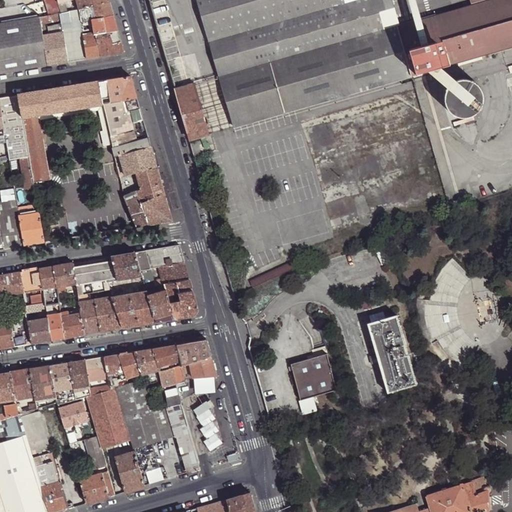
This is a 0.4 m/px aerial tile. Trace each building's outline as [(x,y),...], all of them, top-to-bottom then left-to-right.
[(44,0),(48,16),(60,14),(62,14),(59,3),(58,0),(44,0)] [(76,0),(79,9),(80,9),(90,7),(110,2),(109,0),(76,0)] [(197,0),(209,42),(356,0),(197,0)] [(356,0),(209,42),(219,77),(397,26),(389,0),(356,0)] [(511,0),(484,0),(473,3),(435,15),(447,60),(449,64),(457,62),(458,65),(481,59),(480,56),(511,46),(511,0)] [(112,10),(110,2),(90,7),(92,19),(114,15),(112,10)] [(92,19),(90,7),(80,9),(82,22),(92,20),(92,19)] [(66,48),(68,62),(76,60),(88,59),(84,35),(84,32),(82,22),(80,9),(79,9),(66,13),(62,14),(60,14),(61,22),(63,33),(66,48)] [(48,16),(41,17),(42,25),(61,22),(60,14),(48,16)] [(116,24),(114,15),(92,19),(92,20),(94,30),(95,33),(95,34),(96,34),(118,30),(116,24)] [(408,23),(397,26),(407,62),(411,61),(411,63),(413,63),(416,72),(414,73),(414,74),(422,72),(440,66),(439,62),(447,60),(435,15),(408,23)] [(0,73),(49,65),(44,36),(42,25),(41,17),(0,24),(0,73)] [(219,77),(233,127),(400,79),(411,76),(407,62),(397,26),(219,77)] [(122,44),(118,30),(96,34),(101,56),(124,53),(122,44)] [(44,36),(49,65),(68,62),(66,48),(63,33),(44,36)] [(84,35),(88,59),(101,56),(96,34),(95,34),(95,33),(84,35)] [(411,61),(407,62),(411,76),(414,74),(414,73),(416,72),(413,63),(411,63),(411,61)] [(131,77),(99,82),(102,99),(109,98),(110,103),(137,99),(135,90),(131,77)] [(194,84),(208,134),(222,130),(233,127),(219,77),(208,80),(194,84)] [(471,116),(472,115),(474,114),(478,110),(481,105),(482,101),(482,96),(481,92),(480,89),(477,85),(475,83),(472,81),(468,80),(465,79),(460,79),(455,80),(448,85),(446,88),(445,92),(444,96),(444,101),(445,105),(449,111),(454,115),(457,116),(463,117),(466,117),(471,116)] [(102,99),(99,82),(19,95),(23,118),(31,117),(38,115),(103,105),(102,99)] [(175,90),(189,140),(208,134),(194,84),(175,90)] [(23,118),(19,95),(0,98),(0,104),(5,135),(9,156),(10,160),(20,159),(29,157),(24,129),(23,118)] [(143,117),(137,99),(110,103),(103,105),(104,109),(107,121),(111,138),(133,133),(131,124),(144,121),(143,117)] [(104,109),(103,105),(38,115),(39,121),(99,111),(104,109)] [(107,121),(104,109),(99,111),(107,147),(113,146),(112,142),(111,138),(107,121)] [(39,121),(38,115),(31,117),(33,125),(31,128),(24,129),(29,157),(34,183),(50,180),(39,121)] [(473,121),(472,115),(471,116),(466,117),(463,117),(463,119),(454,121),(455,125),(464,122),(464,124),(473,121)] [(31,117),(23,118),(24,129),(31,128),(33,125),(31,117)] [(147,132),(144,121),(131,124),(133,133),(134,137),(112,142),(113,146),(113,149),(149,138),(147,132)] [(134,137),(133,133),(111,138),(112,142),(134,137)] [(151,147),(149,138),(113,149),(115,158),(151,147)] [(155,159),(151,147),(115,158),(116,162),(122,160),(126,174),(126,175),(157,166),(155,159)] [(26,189),(35,188),(34,183),(29,157),(20,159),(26,189)] [(157,167),(157,166),(126,175),(126,176),(137,173),(157,167)] [(162,183),(157,167),(137,173),(141,189),(136,191),(138,197),(149,225),(172,221),(170,211),(166,199),(162,183)] [(18,209),(25,207),(21,188),(15,189),(17,199),(18,209)] [(136,191),(124,195),(126,202),(138,197),(136,191)] [(138,197),(126,202),(127,206),(137,227),(149,225),(138,197)] [(12,210),(18,209),(17,199),(10,199),(12,210)] [(20,216),(29,214),(28,207),(25,207),(18,209),(20,216)] [(3,237),(22,234),(20,216),(18,209),(12,210),(0,211),(0,227),(0,229),(2,232),(3,237)] [(25,245),(44,242),(39,213),(29,214),(20,216),(22,234),(25,245)] [(5,249),(25,245),(22,234),(3,237),(5,249)] [(154,250),(146,251),(150,269),(158,267),(185,262),(183,256),(180,245),(154,250)] [(146,251),(135,253),(141,270),(150,269),(146,251)] [(135,253),(112,256),(113,262),(117,280),(118,281),(142,277),(141,270),(135,253)] [(112,256),(73,263),(73,268),(113,262),(112,256)] [(113,262),(73,268),(76,283),(77,291),(78,295),(85,293),(88,293),(99,291),(103,290),(101,283),(108,282),(117,280),(113,262)] [(187,273),(185,262),(158,267),(163,285),(164,284),(189,281),(187,273)] [(73,263),(53,267),(56,286),(64,285),(76,283),(73,268),(73,263)] [(250,281),(252,288),(295,269),(292,263),(250,281)] [(53,267),(39,269),(43,289),(56,286),(53,267)] [(39,269),(20,272),(23,292),(40,289),(43,289),(39,269)] [(20,272),(3,274),(6,294),(6,295),(19,293),(23,292),(20,272)] [(164,284),(165,290),(168,295),(180,293),(193,291),(191,287),(189,281),(164,284)] [(64,285),(56,286),(57,292),(58,295),(66,294),(64,285)] [(43,289),(40,289),(40,294),(30,296),(31,305),(45,303),(44,295),(43,289)] [(109,290),(103,290),(103,293),(105,298),(112,297),(109,290)] [(148,294),(156,322),(175,319),(170,303),(168,295),(165,290),(158,291),(148,294)] [(112,297),(123,328),(156,322),(148,294),(147,291),(112,297)] [(170,303),(175,319),(194,316),(198,309),(196,302),(193,291),(180,293),(182,300),(170,303)] [(44,295),(45,303),(46,305),(59,303),(59,302),(58,295),(57,292),(44,295)] [(81,313),(85,334),(104,331),(123,328),(112,297),(105,298),(86,301),(79,302),(80,306),(80,309),(81,313)] [(31,305),(26,306),(26,312),(27,313),(38,311),(39,316),(44,315),(47,315),(46,305),(45,303),(31,305)] [(46,305),(47,315),(61,313),(61,312),(59,303),(46,305)] [(19,313),(24,344),(32,343),(28,320),(27,313),(26,312),(22,312),(19,313)] [(48,317),(51,340),(65,338),(61,316),(61,313),(47,315),(48,317)] [(61,316),(65,338),(85,334),(81,313),(61,316)] [(388,392),(417,384),(398,315),(368,324),(388,392)] [(45,318),(28,320),(32,343),(51,340),(48,317),(45,318)] [(10,320),(14,346),(20,345),(18,330),(15,330),(15,325),(17,324),(16,318),(10,319),(10,320)] [(0,348),(14,346),(10,320),(6,321),(0,321),(0,348)] [(207,339),(175,344),(179,361),(180,366),(188,363),(212,357),(210,350),(207,339)] [(179,361),(175,344),(152,348),(157,367),(179,361)] [(157,367),(152,348),(135,351),(141,373),(141,374),(155,371),(158,370),(157,367)] [(141,373),(135,351),(118,354),(123,370),(124,373),(125,377),(131,375),(141,373)] [(123,370),(118,354),(104,356),(107,372),(107,373),(123,370)] [(318,393),(335,388),(327,354),(291,364),(299,399),(318,393)] [(107,372),(104,356),(85,360),(88,376),(107,372)] [(215,368),(212,357),(188,363),(190,369),(192,377),(217,376),(215,368)] [(88,376),(85,360),(69,362),(73,387),(81,386),(89,384),(88,376)] [(73,387),(69,362),(50,365),(54,391),(73,387)] [(188,363),(180,366),(181,372),(190,369),(188,363)] [(54,391),(50,365),(30,369),(34,396),(35,399),(55,396),(54,391)] [(30,369),(11,372),(15,399),(34,396),(30,369)] [(175,384),(172,369),(159,373),(163,387),(175,384)] [(192,377),(190,369),(181,372),(183,381),(186,381),(185,378),(192,377)] [(157,382),(155,371),(141,374),(142,377),(145,385),(157,382)] [(15,399),(11,372),(0,374),(0,402),(13,400),(15,399)] [(115,386),(127,382),(126,378),(117,381),(116,378),(111,379),(110,377),(108,378),(109,384),(109,388),(115,386)] [(193,473),(201,471),(182,406),(168,410),(167,407),(152,411),(145,385),(142,377),(132,380),(127,382),(115,386),(130,438),(134,451),(141,473),(146,471),(151,485),(164,481),(153,442),(181,434),(184,445),(183,445),(186,457),(192,455),(195,466),(191,467),(193,473)] [(86,396),(90,394),(90,388),(82,390),(81,386),(73,387),(74,393),(75,399),(86,396)] [(130,438),(115,386),(109,388),(100,391),(90,394),(86,396),(97,436),(101,447),(130,438)] [(336,390),(313,396),(318,415),(341,410),(336,390)] [(312,397),(297,401),(301,415),(316,411),(312,397)] [(59,408),(65,428),(88,421),(82,402),(59,408)] [(211,407),(207,402),(195,410),(199,415),(197,417),(203,427),(201,429),(207,439),(204,441),(211,451),(223,442),(216,433),(220,430),(213,420),(216,418),(209,408),(211,407)] [(18,414),(16,404),(14,405),(5,407),(7,418),(18,414)] [(20,404),(16,404),(18,414),(19,414),(30,410),(30,407),(21,410),(20,404)] [(34,455),(49,453),(36,409),(30,410),(19,414),(22,413),(34,455)] [(7,418),(0,420),(0,511),(49,511),(50,511),(44,490),(34,455),(22,413),(18,414),(7,418)] [(106,466),(101,447),(97,436),(84,440),(93,470),(106,466)] [(482,451),(481,446),(473,447),(473,479),(481,475),(479,467),(485,466),(483,455),(478,456),(477,452),(482,451)] [(141,473),(134,451),(115,457),(125,492),(145,487),(144,483),(141,474),(141,473)] [(50,511),(67,509),(49,453),(34,455),(44,490),(50,511)] [(109,497),(115,495),(108,471),(102,473),(109,497)] [(87,504),(109,497),(102,473),(80,479),(87,504)] [(484,478),(470,483),(427,495),(430,507),(423,510),(419,511),(417,504),(389,511),(482,511),(489,510),(488,495),(490,492),(491,489),(489,486),(486,484),(484,478)] [(250,492),(226,499),(229,511),(256,511),(254,505),(250,492)] [(229,511),(226,499),(197,508),(198,511),(229,511)]
